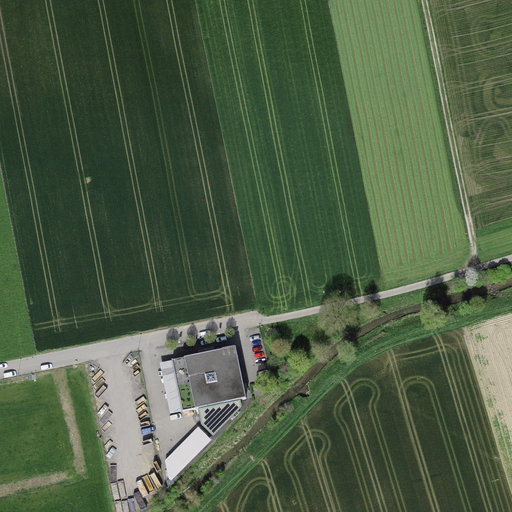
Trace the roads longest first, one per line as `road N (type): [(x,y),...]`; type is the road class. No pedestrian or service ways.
road 1 (track): [(423,0),(475,268)]
road 2 (track): [(511,257),(375,296),(255,317)]
road 3 (residential): [(255,317),(0,370)]
